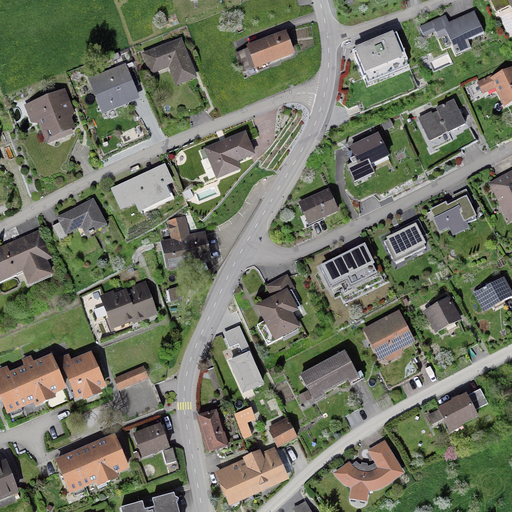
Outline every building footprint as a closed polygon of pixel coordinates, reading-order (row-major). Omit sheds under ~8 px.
[(489,0),(496,13),(510,6),(507,0),(489,0)] [(449,23),(445,15),(419,27),(424,37),(436,32),(439,39),(447,35),(456,55),(471,48),(468,40),(484,33),(474,12),(449,23)] [(295,54),(286,31),(246,46),(247,49),(235,54),(243,73),(254,69),(254,70),(257,69),(258,72),(268,68),(267,65),(295,54)] [(406,62),(408,61),(397,33),(394,35),(393,33),(355,48),(355,50),(352,51),(363,79),(365,79),(367,84),(409,68),(406,62)] [(176,86),(197,77),(181,37),(142,53),(150,75),(168,67),(176,86)] [(88,78),(102,115),(140,100),(126,63),(88,78)] [(511,67),(494,76),(490,78),(496,91),(504,107),(511,103),(511,67)] [(493,75),(477,82),(483,94),(488,92),(489,95),(496,91),(490,78),(494,76),(493,75)] [(72,118),(75,112),(65,91),(24,105),(31,123),(38,125),(47,144),(73,134),(72,130),(75,129),(72,118)] [(182,99),(188,114),(203,108),(197,93),(182,99)] [(454,100),(436,108),(437,112),(432,114),(431,112),(418,118),(429,141),(430,141),(432,144),(444,138),(442,134),(447,132),(447,134),(466,125),(454,100)] [(385,131),(394,126),(390,119),(381,124),(385,131)] [(241,169),(238,162),(256,154),(246,130),(204,148),(217,179),(241,169)] [(346,167),(354,184),(375,174),(371,166),(390,157),(378,133),(349,147),(351,151),(347,153),(352,164),(346,167)] [(166,187),(174,184),(165,165),(111,189),(120,210),(135,203),(139,212),(171,198),(166,187)] [(509,224),(511,222),(511,170),(487,184),(500,206),(498,207),(504,219),(506,218),(509,224)] [(328,189),(298,203),(304,215),(300,217),(304,226),(308,224),(309,226),(339,212),(328,189)] [(475,218),(477,217),(471,205),(473,204),(466,189),(452,197),(453,199),(429,211),(440,233),(449,228),(453,236),(470,228),(468,224),(476,220),(475,218)] [(94,198),(57,217),(59,222),(52,226),(60,242),(69,237),(67,234),(82,227),(86,236),(107,225),(94,198)] [(168,271),(212,261),(205,231),(190,235),(186,217),(167,221),(171,238),(161,241),(168,271)] [(426,236),(418,220),(392,232),(394,235),(386,239),(387,241),(384,242),(394,264),(395,263),(396,265),(405,261),(404,259),(426,248),(425,246),(427,245),(423,238),(426,236)] [(54,259),(41,230),(0,247),(0,281),(23,272),(29,286),(54,275),(48,262),(54,259)] [(375,265),(365,245),(321,266),(322,268),(320,268),(330,288),(331,287),(332,289),(347,282),(350,288),(377,275),(376,274),(377,273),(373,266),(375,265)] [(287,275),(266,286),(272,298),(255,307),(264,322),(257,326),(268,345),(275,342),(275,343),(301,329),(293,314),(299,311),(297,309),(301,307),(292,291),(295,289),(287,275)] [(474,294),(484,313),(511,297),(511,292),(504,278),(474,294)] [(158,315),(146,281),(126,288),(133,308),(131,308),(136,323),(158,315)] [(133,308),(126,288),(114,293),(113,291),(99,296),(111,330),(123,326),(124,327),(136,323),(131,308),(133,308)] [(182,300),(179,288),(168,290),(170,303),(182,300)] [(450,298),(424,311),(435,334),(462,320),(450,298)] [(379,361),(385,358),(388,363),(404,355),(401,350),(415,343),(399,311),(363,330),(379,361)] [(243,395),(264,386),(253,361),(255,360),(240,326),(223,334),(229,349),(239,345),(242,353),(247,351),(248,353),(228,362),(243,395)] [(463,336),(470,349),(477,345),(470,332),(463,336)] [(107,388),(92,352),(71,361),(69,355),(59,359),(76,401),(82,398),(84,402),(102,394),(101,390),(107,388)] [(312,399),(315,404),(326,398),(324,395),(348,381),(350,384),(363,377),(361,372),(357,374),(345,352),(299,376),(308,391),(298,397),(302,405),(312,399)] [(31,356),(26,358),(22,360),(25,367),(10,373),(7,367),(2,369),(0,369),(0,375),(1,377),(0,377),(0,398),(7,415),(34,404),(36,408),(56,399),(55,395),(67,390),(52,355),(34,363),(31,356)] [(149,379),(143,367),(114,379),(119,391),(149,379)] [(475,411),(488,405),(480,390),(468,396),(467,394),(459,398),(459,397),(451,401),(451,402),(437,409),(438,410),(427,416),(432,426),(443,420),(450,435),(462,429),(461,427),(479,418),(475,411)] [(200,416),(196,417),(207,455),(231,448),(219,410),(215,411),(214,407),(198,411),(200,416)] [(234,415),(240,430),(249,427),(248,423),(256,420),(251,408),(234,415)] [(271,431),(269,432),(277,449),(298,440),(288,419),(269,427),(271,431)] [(133,434),(142,459),(163,452),(170,450),(161,424),(133,434)] [(240,430),(243,440),(253,436),(249,427),(240,430)] [(130,470),(115,435),(92,444),(67,455),(55,460),(70,495),(96,484),(98,488),(119,479),(118,475),(130,470)] [(388,487),(405,475),(385,441),(368,451),(375,464),(373,465),(368,467),(368,464),(362,463),(361,465),(360,465),(356,462),(352,465),(350,462),(334,474),(338,480),(343,485),(351,489),(349,500),(367,503),(369,493),(377,491),(388,487)] [(252,497),(289,481),(274,448),(261,454),(260,451),(242,459),(243,460),(236,463),(252,497)] [(170,450),(163,452),(167,464),(176,461),(172,449),(170,450)] [(133,455),(137,463),(141,461),(138,453),(133,455)] [(0,501),(19,495),(6,461),(0,462),(0,501)] [(236,463),(214,473),(229,507),(252,497),(236,463)] [(179,501),(176,499),(174,493),(150,498),(152,506),(146,509),(144,500),(119,507),(120,511),(178,511),(177,504),(179,501)] [(293,509),(294,511),(311,511),(306,502),(293,509)]
